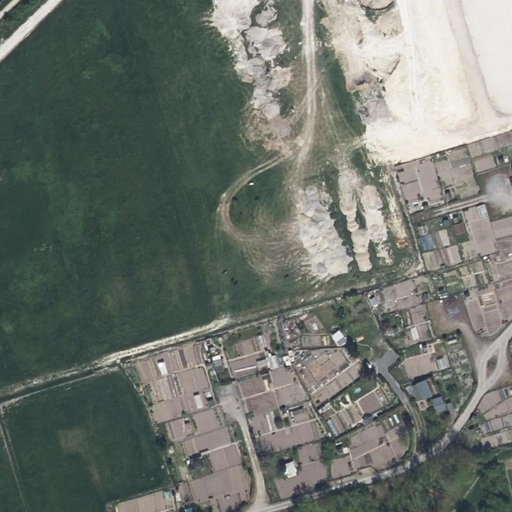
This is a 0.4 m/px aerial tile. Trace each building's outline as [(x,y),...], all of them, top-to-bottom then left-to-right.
[(430,160),(397,169),(406,201),(420,197),(418,189),(437,184),(430,160)] [(479,256),(497,251),(485,204),(466,209),(479,256)] [(490,230),(492,238),(511,233),(511,217),(484,222),(486,230),(490,230)] [(455,234),(465,232),(464,222),(453,224),(455,234)] [(447,230),(438,230),(439,246),(448,245),(447,230)] [(458,242),(468,239),(466,233),(456,236),(458,242)] [(447,265),(461,262),(457,245),(443,249),(447,265)] [(432,250),(422,254),(427,271),(438,268),(432,250)] [(412,279),(368,297),(372,307),(416,289),(412,279)] [(424,306),(411,308),(413,324),(426,322),(424,306)] [(409,329),(412,340),(419,338),(416,327),(409,329)] [(331,336),(339,347),(347,341),(339,330),(331,336)] [(159,362),(160,375),(178,372),(178,367),(201,364),(198,346),(169,350),(171,361),(159,362)] [(220,355),(212,357),(215,373),(223,371),(220,355)] [(271,372),(238,382),(248,415),(249,414),(256,435),(270,431),(264,412),(278,408),(272,389),(293,383),(288,365),(281,367),(277,355),(267,358),(271,372)] [(438,370),(449,368),(447,357),(436,359),(438,370)] [(137,362),(143,382),(156,378),(151,358),(137,362)] [(257,361),(258,368),(267,367),(266,360),(257,361)] [(200,391),(208,389),(204,366),(178,372),(186,411),(204,408),(200,391)] [(164,400),(151,405),(157,423),(183,414),(170,376),(157,380),(164,400)] [(432,377),(427,379),(431,394),(436,393),(432,377)] [(426,380),(411,385),(416,401),(431,396),(426,380)] [(375,392),(357,398),(363,415),(381,408),(375,392)] [(431,400),(438,414),(447,409),(440,395),(431,400)] [(291,411),(294,423),(308,420),(305,407),(291,411)] [(247,491),(237,444),(231,445),(228,426),(222,428),(218,409),(193,414),(197,433),(194,434),(198,450),(208,448),(214,475),(189,480),(194,502),(247,491)] [(380,425),(350,436),(351,454),(354,463),(370,463),(388,457),(387,441),(407,433),(384,434),(396,430),(396,416),(369,425),(380,425)] [(192,421),(184,423),(183,419),(169,421),(172,438),(195,434),(192,421)] [(334,435),(340,433),(333,419),(327,422),(334,435)] [(293,461),(284,464),(288,477),(297,474),(293,461)]
